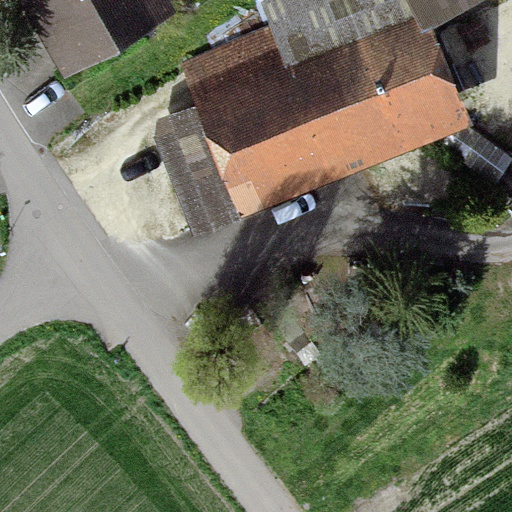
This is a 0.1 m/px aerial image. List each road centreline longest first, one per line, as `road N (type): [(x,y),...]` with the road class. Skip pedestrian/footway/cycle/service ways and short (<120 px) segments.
road 1 (track): [(73,263),(278,511)]
road 2 (residential): [(0,136),(73,263),(0,315)]
